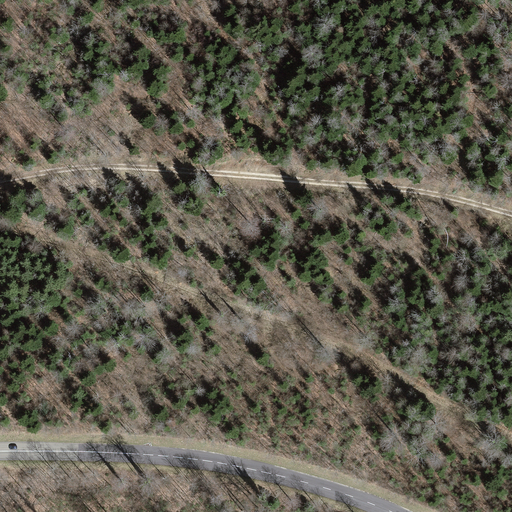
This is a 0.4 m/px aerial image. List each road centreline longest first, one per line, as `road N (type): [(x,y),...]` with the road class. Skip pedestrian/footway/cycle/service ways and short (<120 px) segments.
road 1 (track): [(0,227),(310,331),(511,441)]
road 2 (track): [(0,180),(127,166),(396,189),(511,215)]
road 3 (primary): [(0,451),(221,463),(392,511)]
